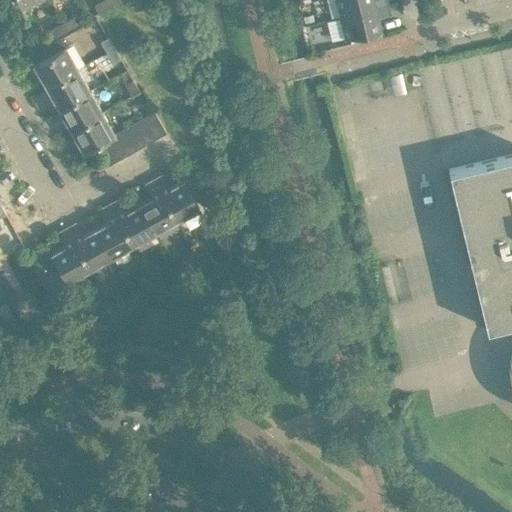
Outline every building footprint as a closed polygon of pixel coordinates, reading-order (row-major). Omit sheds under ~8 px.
[(100,0),(93,4),(98,12),(109,5),(106,0),(100,0)] [(335,0),(340,16),(389,4),(387,0),(335,0)] [(389,4),(340,16),(345,38),(381,29),(378,16),(391,13),(389,4)] [(312,13),(303,15),(305,22),(314,20),(312,13)] [(72,16),(62,22),(66,30),(77,24),(72,16)] [(50,28),(54,36),(66,30),(62,22),(50,28)] [(114,47),(108,36),(100,40),(106,51),(114,47)] [(45,85),(79,67),(78,66),(77,66),(66,47),(67,46),(66,45),(33,63),(34,65),(35,64),(46,84),(45,85)] [(114,47),(106,51),(113,62),(120,58),(114,47)] [(79,67),(45,85),(46,86),(47,86),(58,106),(57,106),(58,107),(91,89),(90,88),(89,88),(78,68),(79,68),(79,67)] [(131,95),(138,90),(132,79),(124,83),(131,95)] [(91,89),(58,107),(58,108),(59,108),(70,127),(69,128),(70,129),(103,110),(102,109),(102,110),(90,90),(91,89)] [(103,110),(70,129),(70,130),(71,129),(82,149),(81,150),(82,151),(93,145),(103,139),(113,133),(115,132),(115,131),(114,131),(103,112),(103,111),(103,110)] [(154,110),(143,116),(155,137),(166,132),(154,110)] [(143,116),(133,122),(144,144),(155,137),(143,116)] [(133,122),(122,128),(134,149),(144,144),(133,122)] [(134,149),(122,128),(115,132),(113,133),(125,154),(134,149)] [(113,133),(103,139),(115,160),(125,154),(113,133)] [(103,139),(93,145),(105,166),(115,160),(103,139)] [(511,153),(448,169),(471,265),(476,263),(479,276),(474,277),(486,327),(511,320),(511,352),(511,355),(509,361),(509,367),(509,374),(510,380),(511,386),(511,387),(511,153)] [(169,186),(161,173),(153,177),(177,219),(177,218),(197,207),(197,208),(199,207),(182,178),(181,179),(169,186)] [(139,202),(155,232),(156,231),(155,230),(175,219),(176,220),(177,219),(153,177),(145,182),(152,195),(140,202),(139,202)] [(126,210),(118,197),(110,201),(133,244),(134,243),(134,242),(154,231),(154,232),(155,232),(139,202),(138,203),(126,210)] [(96,226),(112,256),(113,255),(112,254),(132,244),(133,244),(110,201),(101,206),(109,220),(97,227),(96,226)] [(82,234),(75,221),(66,226),(90,268),(91,267),(90,267),(110,256),(111,256),(112,256),(96,226),(94,227),(95,228),(82,234)] [(89,268),(90,268),(66,226),(58,230),(66,244),(53,251),(53,250),(51,251),(68,280),(69,279),(89,268)] [(0,273),(0,282),(2,287),(10,282),(4,272),(0,273)] [(10,282),(2,287),(8,298),(16,293),(10,282)]
